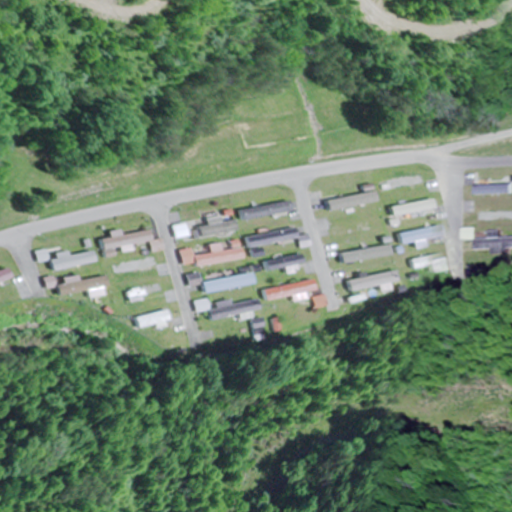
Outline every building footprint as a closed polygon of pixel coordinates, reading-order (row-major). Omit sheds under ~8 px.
[(478,196),(511,195),(511,186),(478,187),(478,196)] [(321,202),(323,213),(371,203),(369,192),(321,202)] [(387,208),(389,218),(429,210),(427,200),(387,208)] [(238,213),(240,223),(288,211),(286,201),(238,213)] [(431,219),(444,218),(443,208),(430,209),(431,219)] [(511,212),(479,213),(479,223),(511,222),(511,212)] [(183,242),(234,233),(232,222),(181,232),(183,242)] [(241,238),(243,249),(293,239),(295,249),(305,247),(303,235),(292,238),(289,228),(241,238)] [(436,240),(435,228),(392,233),(394,245),(436,240)] [(148,243),(146,231),(119,235),(118,231),(107,232),(108,240),(98,241),(100,251),(148,243)] [(511,239),(481,239),(481,252),(511,251),(511,239)] [(238,260),(236,249),(217,251),(216,244),(205,246),(206,254),(188,257),(187,250),(177,252),(179,268),(238,260)] [(383,256),(381,246),(333,254),(335,265),(383,256)] [(48,273),(91,263),(89,251),(45,261),(48,273)] [(257,263),(260,273),(296,264),(294,255),(257,263)] [(152,269),(150,259),(108,266),(110,277),(152,269)] [(443,273),(454,271),(452,260),(441,262),(443,273)] [(152,268),(155,278),(167,275),(164,265),(152,268)] [(338,280),(339,291),(389,285),(388,274),(338,280)] [(246,286),(245,275),(193,282),(192,275),(182,276),(184,287),(195,285),(196,293),(246,286)] [(50,298),(101,287),(99,276),(48,287),(50,298)] [(306,292),(303,281),(255,292),(258,303),(306,292)] [(139,297),(140,301),(157,298),(158,304),(172,301),(170,290),(156,293),(154,285),(118,291),(119,301),(139,297)] [(318,307),(315,296),(302,299),(305,310),(318,307)] [(202,322),(252,311),(249,298),(201,309),(199,301),(187,304),(189,313),(199,311),(202,322)] [(162,323),(158,311),(125,319),(128,332),(162,323)]
